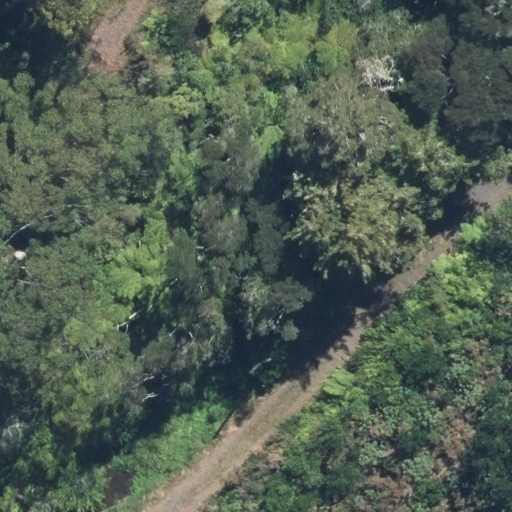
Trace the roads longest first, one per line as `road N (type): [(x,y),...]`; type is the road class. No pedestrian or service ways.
road 1 (track): [(0,489),(38,493),(183,437),(511,188)]
road 2 (track): [(133,0),(0,204)]
